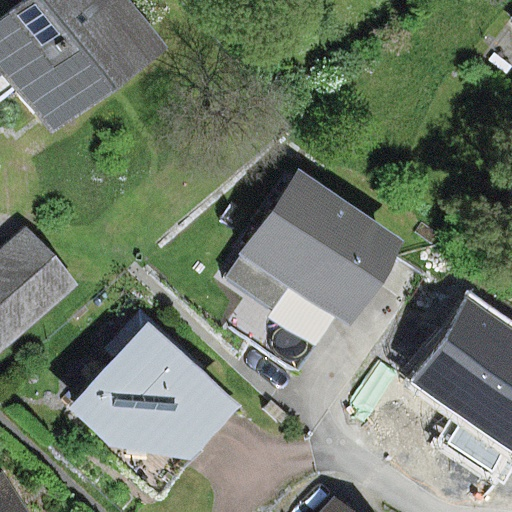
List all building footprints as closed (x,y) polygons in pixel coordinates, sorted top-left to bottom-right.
[(109,0),(12,0),(0,9),(0,93),(30,133),(144,47),(109,0)] [(277,168),(219,255),(255,278),(320,323),(379,236),(277,168)] [(30,235),(0,260),(0,361),(2,363),(81,295),(30,235)] [(288,371),(320,323),(255,278),(222,326),(288,371)] [(219,406),(129,322),(45,410),(85,446),(167,462),(219,406)] [(0,511),(16,511),(0,482),(0,511)] [(335,511),(321,500),(310,511),(335,511)]
